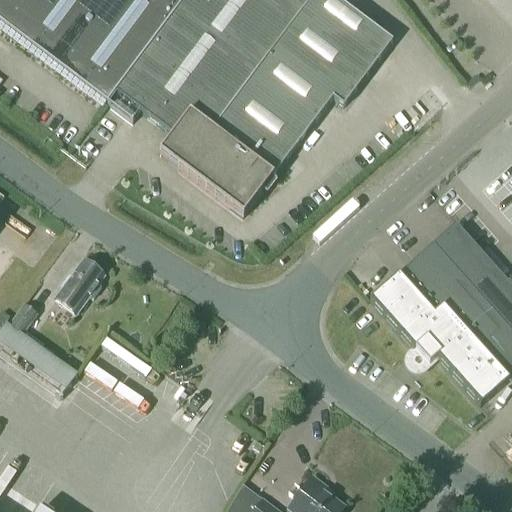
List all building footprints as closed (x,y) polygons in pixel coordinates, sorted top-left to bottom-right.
[(0,0),(0,29),(107,109),(115,98),(172,141),(158,159),(242,223),(332,104),(342,113),(391,48),(327,0),(0,0)] [(422,346),(437,363),(479,411),(511,380),(511,292),(455,229),(369,305),(413,354),(422,346)] [(75,321),(88,303),(89,304),(92,303),(99,294),(99,291),(98,290),(103,282),(82,266),(70,282),(68,281),(60,292),(62,294),(54,305),(75,321)] [(21,341),(37,319),(24,310),(8,332),(21,341)] [(15,352),(61,386),(72,371),(27,337),(15,352)] [(341,511),(323,499),(327,494),(312,483),(291,511),(269,511),(262,506),(258,511),(341,511)] [(221,511),(232,511),(243,496),(234,491),(221,511)]
